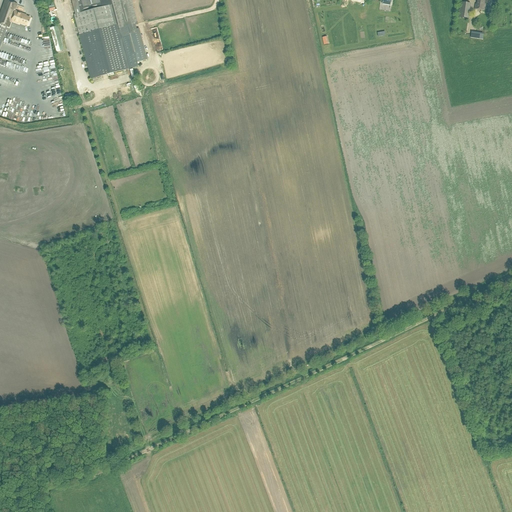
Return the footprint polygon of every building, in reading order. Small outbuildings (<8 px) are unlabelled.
[(0,24),(9,28),(12,21),(20,24),(21,23),(28,25),(31,19),(26,17),(26,16),(15,12),(18,4),(5,0),(0,14),(0,24)] [(71,0),(73,6),(75,5),(77,14),(74,15),(91,79),(108,75),(108,77),(114,75),(113,73),(138,67),(137,63),(147,60),(139,29),(135,30),(134,26),(137,25),(129,0),(71,0)] [(488,0),(477,0),(477,5),(475,4),(475,9),(485,11),(486,4),(488,5),(488,0)] [(461,2),(459,13),(459,17),(467,18),(469,4),(461,2)] [(64,49),(58,26),(51,28),(57,51),(64,49)]
